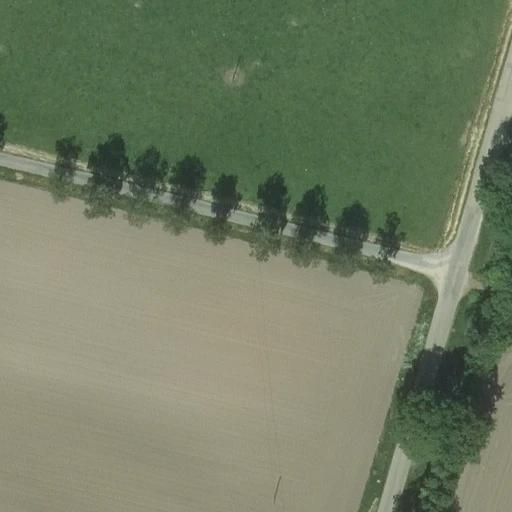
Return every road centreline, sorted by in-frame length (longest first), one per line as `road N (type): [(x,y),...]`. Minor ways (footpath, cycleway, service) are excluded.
road 1 (unclassified): [(459,274),(0,161)]
road 2 (unclassified): [(459,274),(390,511)]
road 3 (unclassified): [(511,86),(459,274)]
